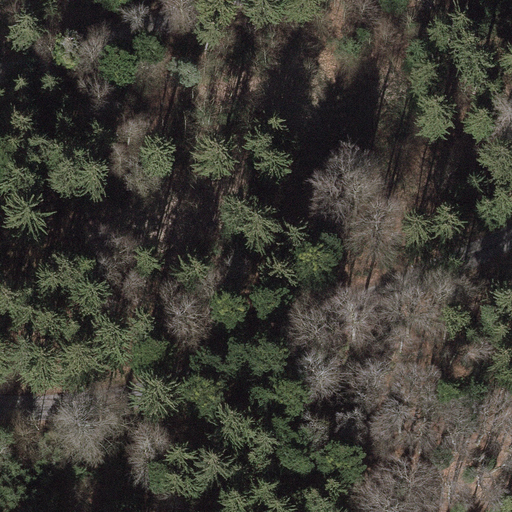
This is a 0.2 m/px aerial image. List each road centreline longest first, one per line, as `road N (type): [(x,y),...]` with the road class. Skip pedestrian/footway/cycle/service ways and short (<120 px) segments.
road 1 (tertiary): [(511,240),(166,388),(98,403),(0,406)]
road 2 (track): [(225,0),(0,81)]
